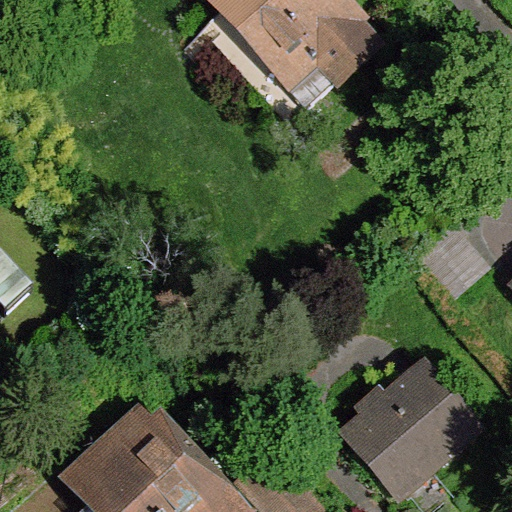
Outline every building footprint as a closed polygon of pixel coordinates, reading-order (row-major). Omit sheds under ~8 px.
[(345,0),(202,0),(306,119),(388,48),(345,0)] [(0,247),(0,316),(35,283),(0,247)] [(441,358),(348,431),(407,506),(500,433),(441,358)] [(270,511),(162,394),(67,481),(95,511),(270,511)] [(323,511),(299,458),(256,477),(272,511),(323,511)]
